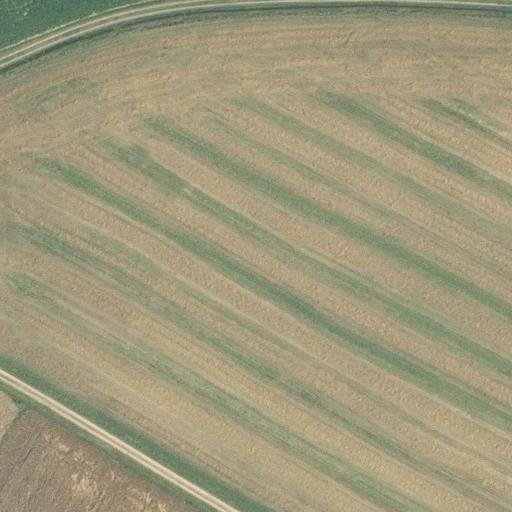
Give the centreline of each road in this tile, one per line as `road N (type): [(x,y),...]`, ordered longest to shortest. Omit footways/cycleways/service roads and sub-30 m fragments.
road 1 (track): [(265,0),(87,22),(0,62)]
road 2 (track): [(0,376),(227,511)]
